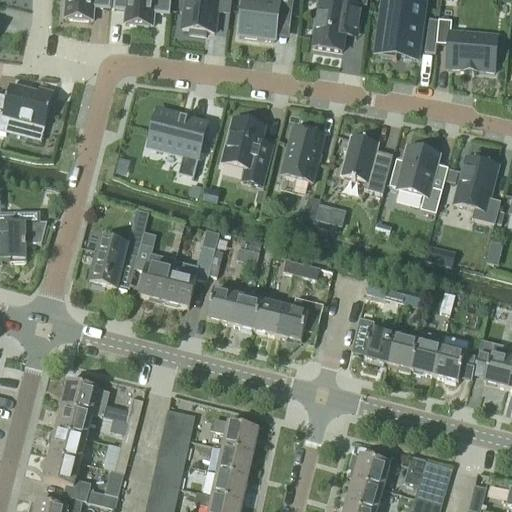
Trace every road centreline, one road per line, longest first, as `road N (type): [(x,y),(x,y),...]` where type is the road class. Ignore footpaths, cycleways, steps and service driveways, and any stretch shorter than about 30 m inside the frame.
road 1 (residential): [(511,128),(151,69),(117,70),(106,82)]
road 2 (tertiary): [(321,404),(41,334)]
road 3 (tertiary): [(511,451),(321,404)]
road 4 (residential): [(0,503),(41,334)]
road 5 (residential): [(40,0),(30,65),(106,82)]
road 6 (residential): [(41,334),(75,202)]
road 7 (residential): [(321,404),(350,280)]
road 8 (residential): [(106,82),(75,202)]
